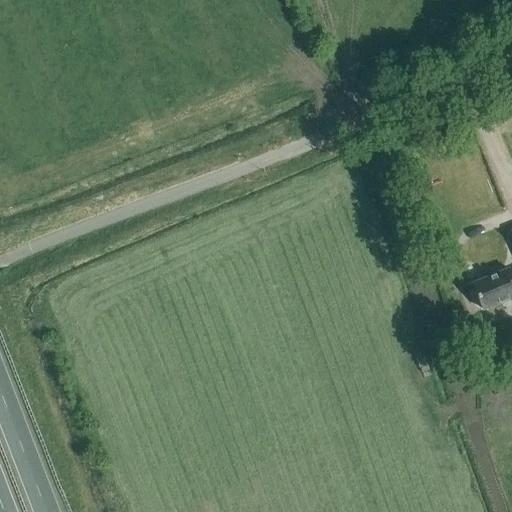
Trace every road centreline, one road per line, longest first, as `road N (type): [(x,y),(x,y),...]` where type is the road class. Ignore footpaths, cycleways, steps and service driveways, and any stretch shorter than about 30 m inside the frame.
road 1 (unclassified): [(317,140),(511,59)]
road 2 (trunk): [(44,511),(0,396)]
